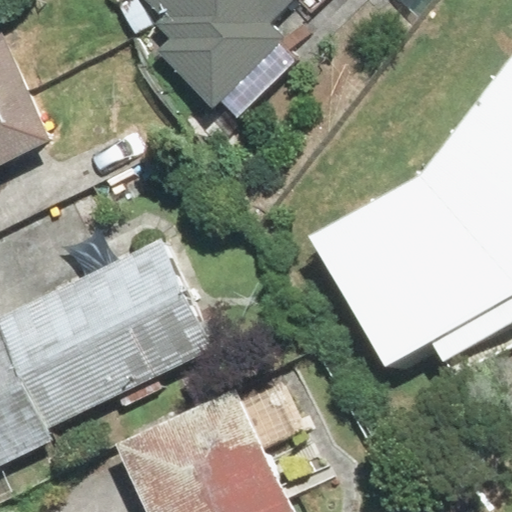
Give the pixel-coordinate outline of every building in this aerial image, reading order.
[(141,0),(247,93),(329,0),(141,0)] [(29,18),(0,32),(0,181),(88,140),(29,18)] [(511,92),(438,182),(326,246),(395,365),(444,337),(457,360),(511,328),(511,92)] [(187,224),(0,319),(0,468),(248,342),(187,224)] [(331,511),(271,367),(150,417),(190,511),(331,511)]
